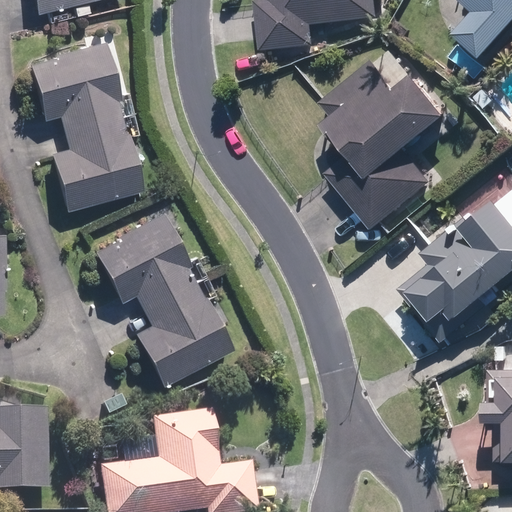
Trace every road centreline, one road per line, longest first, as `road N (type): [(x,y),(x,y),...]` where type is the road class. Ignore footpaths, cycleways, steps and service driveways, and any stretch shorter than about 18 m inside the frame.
road 1 (residential): [(348,412),(307,282),(213,132),(192,43),(191,0)]
road 2 (residential): [(0,350),(72,343),(73,308),(5,193),(0,64)]
road 3 (residential): [(348,412),(414,490),(419,511)]
